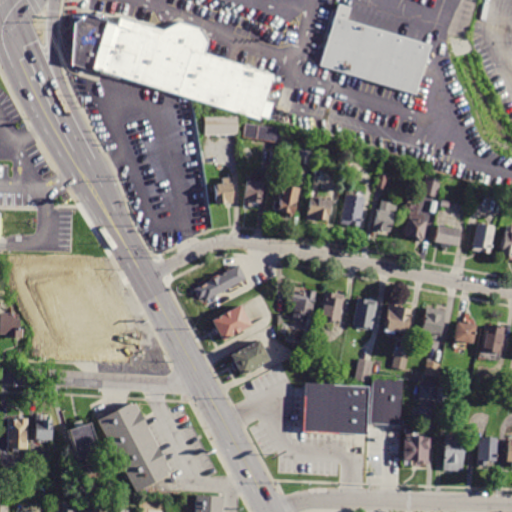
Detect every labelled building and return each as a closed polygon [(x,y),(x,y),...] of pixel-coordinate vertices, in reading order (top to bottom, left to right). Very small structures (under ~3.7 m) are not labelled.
[(320,67),(418,97),(433,48),(348,21),(351,9),(338,5),(320,67)] [(72,62),(258,120),(260,115),(267,117),(272,101),(265,99),(273,72),(203,50),(207,39),(201,26),(179,19),(161,28),(118,14),(115,24),(88,15),(75,24),(72,62)] [(206,118),(206,136),(238,135),(238,117),(206,118)] [(246,124),(244,138),(280,144),(282,130),(246,124)] [(299,151),(297,164),(311,166),(313,154),(299,151)] [(378,175),(375,188),(384,190),(387,177),(378,175)] [(215,186),(217,205),(234,204),(232,184),(231,184),(230,178),(223,179),(224,185),(215,186)] [(425,178),(422,195),(437,198),(440,181),(425,178)] [(248,182),(244,206),(252,207),(253,203),(261,204),(265,185),(248,182)] [(283,187),(280,203),(275,202),(273,211),(294,215),(300,190),(283,187)] [(346,196),(340,224),(360,228),(366,199),(346,196)] [(311,197),(307,220),(318,223),(318,220),(329,222),(334,202),(311,197)] [(382,202),(380,212),(377,211),(374,230),(391,233),(394,215),(390,214),(392,204),(382,202)] [(409,219),(405,237),(423,240),(426,222),(409,219)] [(477,225),(472,251),(490,255),(495,228),(477,225)] [(438,226),(435,242),(443,244),(442,248),(450,249),(451,245),(458,247),(461,230),(438,226)] [(511,227),(507,227),(502,257),(511,258),(511,227)] [(194,290),(199,300),(204,297),(206,302),(247,281),(239,267),(194,290)] [(43,272),(43,285),(57,286),(58,272),(43,272)] [(89,274),(89,286),(127,288),(120,276),(89,274)] [(295,288),(293,302),(297,303),(294,318),(304,320),(303,326),(314,328),(316,318),(312,317),(317,292),(295,288)] [(326,293),(321,320),(340,324),(345,296),(326,293)] [(358,299),(353,327),(372,330),(377,302),(358,299)] [(389,305),(385,331),(407,334),(411,310),(400,309),(401,307),(389,305)] [(27,307),(54,351),(87,352),(89,326),(55,325),(55,306),(27,307)] [(213,322),(225,342),(253,326),(242,306),(213,322)] [(427,309),(423,334),(442,337),(447,312),(427,309)] [(1,315),(1,336),(10,336),(10,339),(23,339),(23,330),(20,330),(20,322),(14,321),(14,316),(1,315)] [(458,324),(455,341),(473,345),(477,327),(458,324)] [(485,325),(480,351),(500,355),(505,328),(485,325)] [(232,357),(235,362),(232,364),(236,373),(240,371),(243,377),(271,362),(261,342),(232,357)] [(134,356),(133,366),(168,367),(170,364),(167,357),(134,356)] [(394,356),(392,370),(405,371),(407,358),(394,356)] [(360,359),(355,382),(368,384),(372,362),(360,359)] [(427,362),(424,375),(438,377),(440,365),(427,362)] [(376,380),(375,421),(402,422),(403,380),(376,380)] [(476,380),(474,386),(482,388),(483,382),(476,380)] [(302,385),(300,433),(365,437),(367,388),(302,385)] [(419,387),(419,401),(435,402),(435,388),(419,387)] [(438,389),(437,402),(447,402),(447,389),(438,389)] [(101,419),(138,489),(173,471),(136,401),(101,419)] [(37,416),(37,441),(53,442),(53,422),(51,422),(51,416),(37,416)] [(9,420),(8,450),(28,451),(29,420),(9,420)] [(70,432),(80,463),(101,456),(91,426),(85,428),(83,422),(74,425),(76,430),(70,432)] [(405,437),(404,467),(421,467),(421,466),(429,466),(430,440),(424,440),(424,438),(405,437)] [(445,438),(444,471),(463,472),(465,438),(445,438)] [(511,438),(504,438),(503,460),(511,460),(511,438)] [(479,440),(478,466),(487,466),(487,463),(497,463),(498,441),(479,440)] [(198,496),(197,511),(225,511),(226,497),(198,496)]
